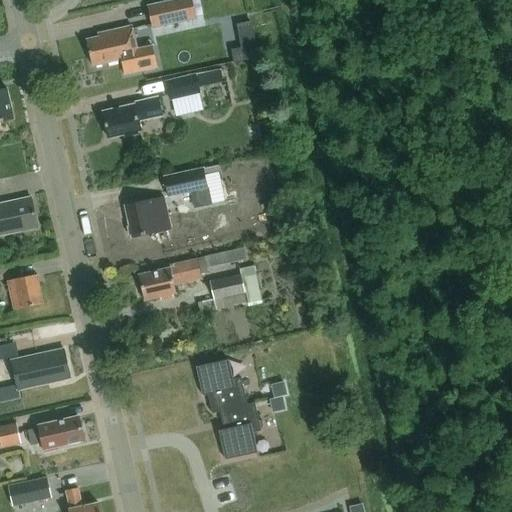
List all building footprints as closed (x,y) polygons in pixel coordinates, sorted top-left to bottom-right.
[(152,28),(166,25),(195,18),(191,0),(175,0),(147,6),(152,28)] [(199,0),(191,0),(195,18),(203,16),(199,0)] [(241,48),(232,49),(234,62),(258,57),(251,22),(237,25),(241,48)] [(124,75),(156,68),(151,45),(136,48),(132,26),(98,33),(99,37),(86,40),(92,66),(121,60),(124,75)] [(222,68),(167,81),(171,100),(202,93),(201,86),(222,81),(221,77),(224,76),(222,68)] [(0,120),(13,118),(6,87),(0,88),(0,120)] [(138,120),(161,114),(158,98),(133,104),(133,105),(102,112),(108,137),(124,133),(125,137),(138,134),(137,130),(140,130),(138,120)] [(274,132),(261,135),(263,148),(277,145),(274,132)] [(205,168),(166,177),(170,196),(192,191),(193,197),(196,207),(213,203),(205,168)] [(0,234),(37,227),(30,196),(0,202),(0,234)] [(165,198),(126,206),(133,238),(172,229),(170,218),(165,198)] [(275,200),(267,214),(281,222),(289,208),(275,200)] [(242,248),(202,257),(204,269),(245,259),(242,248)] [(169,267),(138,274),(144,300),(159,296),(160,299),(173,296),(172,293),(176,293),(174,284),(201,278),(197,258),(168,265),(169,267)] [(241,273),(210,281),(214,298),(198,301),(200,312),(261,298),(254,265),(240,268),(241,273)] [(13,308),(42,302),(37,274),(7,280),(13,308)] [(17,389),(70,378),(63,347),(10,359),(16,386),(17,389)] [(229,360),(197,366),(198,370),(203,395),(205,395),(209,394),(213,414),(221,412),(220,409),(247,404),(241,377),(232,379),(229,360)] [(16,386),(8,388),(10,401),(19,399),(17,389),(16,386)] [(224,429),(219,430),(225,458),(257,452),(253,432),(261,430),(256,402),(247,404),(220,409),(221,412),(224,429)] [(31,444),(42,441),(44,451),(67,446),(66,443),(83,439),(78,417),(38,426),(38,427),(28,429),(31,444)] [(15,422),(0,425),(0,446),(0,447),(20,442),(15,422)] [(52,500),(47,479),(25,484),(8,488),(13,508),(52,500)] [(68,511),(99,511),(98,502),(81,506),(77,487),(66,489),(70,508),(68,509),(68,511)]
